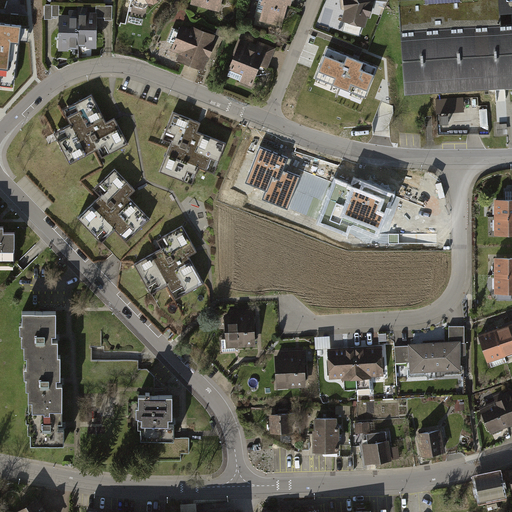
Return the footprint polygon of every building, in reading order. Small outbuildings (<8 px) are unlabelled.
[(132,0),(132,2),(134,6),(144,8),(148,6),(149,1),(154,2),(157,0),(132,0)] [(281,15),(283,16),(285,9),(287,0),(260,0),(259,0),(258,0),(258,1),(259,1),(256,11),(263,13),(261,18),(279,23),(281,15)] [(340,0),(341,0),(342,9),(348,10),(345,20),(363,25),(366,14),(369,15),(373,1),(372,0),(340,0)] [(404,89),(511,82),(511,24),(501,25),(500,10),(504,10),(504,3),(500,3),(499,0),(478,0),(479,2),(399,7),(404,89)] [(78,18),(61,17),(60,24),(60,33),(58,34),(58,37),(60,39),(60,46),(78,47),(78,14),(78,18)] [(96,15),(78,14),(78,47),(78,43),(95,44),(95,31),(97,29),(97,26),(96,24),(96,15)] [(30,28),(0,24),(0,77),(0,80),(0,86),(15,88),(20,41),(29,42),(30,28)] [(182,62),(186,63),(200,69),(214,35),(194,27),(192,31),(191,31),(181,27),(180,30),(173,27),(168,41),(175,44),(173,47),(186,52),(182,62)] [(259,64),(266,67),(268,64),(273,49),(258,43),(256,49),(242,43),(237,56),(235,55),(230,69),(231,69),(228,76),(241,81),(243,77),(253,81),(259,64)] [(377,67),(328,47),(318,73),(366,94),(377,67)] [(93,94),(69,106),(74,116),(68,119),(71,124),(63,128),(67,135),(58,140),(70,163),(95,151),(103,147),(107,155),(128,145),(114,118),(106,122),(93,94)] [(463,98),(437,100),(438,112),(463,110),(463,98)] [(489,132),(490,108),(477,108),(477,131),(489,132)] [(226,142),(197,131),(201,122),(198,121),(173,111),(165,133),(174,137),(160,171),(185,181),(189,172),(196,174),(199,167),(204,169),(207,163),(217,166),(226,142)] [(454,113),(441,113),(441,123),(454,122),(454,113)] [(288,156),(259,145),(246,181),(265,188),(261,199),(288,209),(301,175),(283,169),(288,156)] [(105,192),(78,217),(96,236),(104,229),(109,235),(115,229),(119,233),(124,229),(131,237),(150,219),(129,196),(136,190),(115,169),(98,185),(105,192)] [(362,189),(335,179),(319,221),(347,231),(351,222),(377,232),(392,192),(365,182),(362,189)] [(506,200),(496,200),(496,233),(511,233),(511,190),(506,191),(506,200)] [(0,249),(14,250),(14,231),(3,231),(3,225),(0,225),(0,249)] [(134,263),(148,287),(156,282),(160,289),(167,285),(170,289),(176,286),(181,296),(204,283),(189,256),(197,251),(182,225),(162,237),(166,245),(134,263)] [(511,258),(496,258),(496,291),(511,291),(511,258)] [(241,316),(226,317),(227,338),(222,338),(222,351),(235,350),(235,344),(254,343),(253,310),(241,311),(241,316)] [(56,311),(22,311),(22,322),(26,322),(26,334),(28,334),(28,345),(24,345),(24,355),(58,355),(58,340),(53,340),(53,337),(53,334),(56,334),(56,311)] [(511,321),(478,334),(488,361),(511,352),(511,321)] [(409,345),(395,346),(396,362),(410,361),(411,376),(427,375),(429,377),(443,377),(445,373),(463,373),(463,363),(461,363),(461,354),(467,354),(466,342),(465,342),(464,326),(449,326),(450,341),(409,343),(409,345)] [(388,332),(368,333),(369,344),(388,343),(388,332)] [(331,347),(331,336),(318,336),(318,347),(331,347)] [(386,349),(328,352),(329,381),(387,378),(386,349)] [(61,355),(27,356),(27,366),(30,366),(30,378),(32,378),(32,388),(28,388),(29,399),(63,399),(62,383),(58,383),(58,381),(58,378),(61,378),(61,355)] [(307,358),(276,360),(278,390),(309,388),(307,358)] [(495,401),(480,407),(491,432),(511,422),(511,390),(504,394),(502,391),(493,395),(495,401)] [(172,395),(138,395),(138,407),(142,407),(142,418),(144,418),(144,428),(140,428),(140,440),(174,440),(174,423),(169,423),(169,418),(172,418),(172,395)] [(62,399),(28,399),(28,410),(32,410),(32,422),(34,422),(34,432),(30,432),(30,444),(64,444),(64,427),(60,427),(59,422),(63,422),(62,399)] [(298,416),(270,418),(271,435),(299,433),(298,416)] [(342,420),(317,421),(318,453),(343,453),(342,420)] [(445,432),(420,435),(422,457),(447,455),(445,432)] [(391,443),(365,446),(367,465),(394,462),(391,443)] [(489,474),(475,477),(481,501),(505,496),(500,471),(489,474)] [(45,511),(38,501),(18,511),(45,511)]
